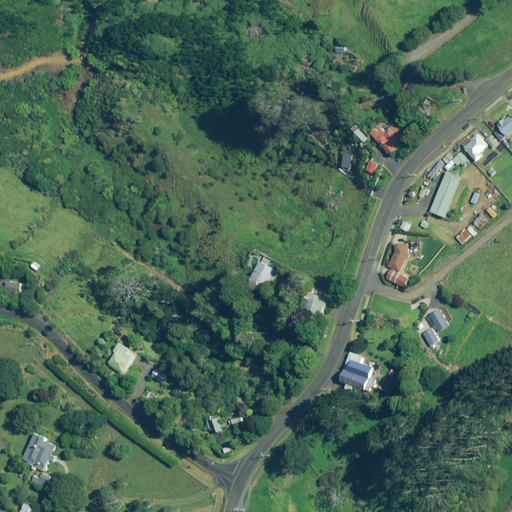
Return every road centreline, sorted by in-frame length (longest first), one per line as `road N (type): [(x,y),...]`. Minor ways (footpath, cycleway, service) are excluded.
road 1 (tertiary): [(243,477),(329,367),(409,168),(511,77)]
road 2 (unclassified): [(243,477),(188,452),(99,383),(39,323),(0,309)]
